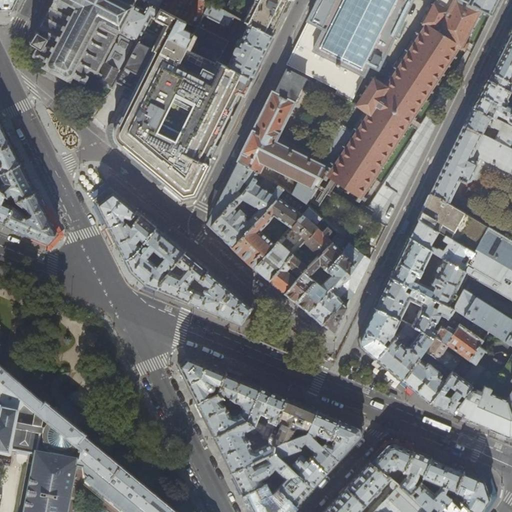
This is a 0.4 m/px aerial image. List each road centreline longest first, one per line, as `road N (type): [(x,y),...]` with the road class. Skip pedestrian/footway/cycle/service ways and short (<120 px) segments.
road 1 (tertiary): [(122,302),(396,415)]
road 2 (secondary): [(227,511),(122,302)]
road 3 (residential): [(53,169),(96,146),(1,63)]
road 4 (secondary): [(122,302),(53,169)]
road 5 (residential): [(305,511),(396,415)]
road 6 (tertiary): [(0,251),(122,302)]
road 7 (tertiary): [(396,415),(511,465)]
